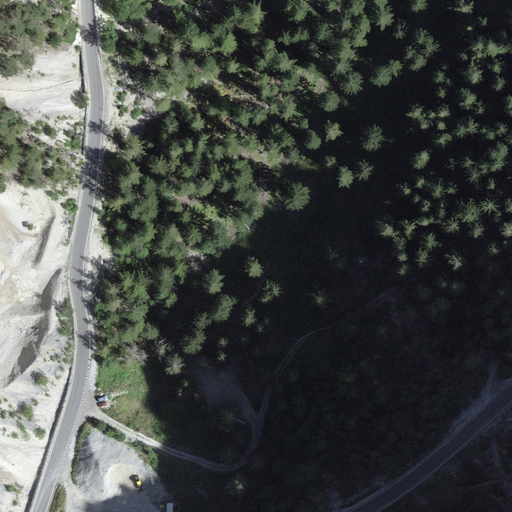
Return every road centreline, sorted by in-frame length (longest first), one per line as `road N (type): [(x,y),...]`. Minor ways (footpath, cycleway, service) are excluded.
road 1 (tertiary): [(39,511),(83,354),(78,279),(97,104),(86,0)]
road 2 (tertiary): [(511,393),(420,474),(360,511)]
